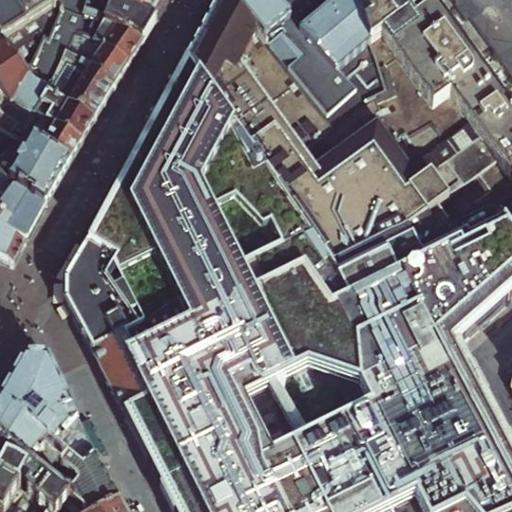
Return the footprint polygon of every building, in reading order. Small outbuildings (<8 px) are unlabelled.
[(0,0),(0,40),(30,78),(44,40),(51,41),(60,10),(55,4),(52,7),(47,2),(49,0),(0,0)] [(49,0),(47,2),(52,7),(55,4),(60,10),(64,14),(82,18),(83,16),(89,0),(49,0)] [(107,0),(89,0),(83,16),(106,23),(143,46),(152,31),(156,24),(150,20),(107,0)] [(107,0),(150,20),(160,0),(107,0)] [(228,0),(220,0),(217,6),(205,29),(192,52),(186,63),(339,274),(475,213),(457,187),(439,164),(452,160),(428,133),(397,150),(388,139),(376,105),(364,109),(335,132),(228,0)] [(228,0),(335,132),(364,109),(376,105),(387,102),(367,34),(371,31),(355,0),(228,0)] [(437,0),(355,0),(371,31),(367,34),(387,102),(376,105),(388,139),(397,150),(428,133),(452,160),(439,164),(457,187),(475,213),(496,204),(509,198),(507,189),(511,185),(511,103),(463,35),(439,2),(437,0)] [(38,87),(49,93),(67,60),(75,40),(82,18),(64,14),(60,10),(51,41),(44,40),(30,78),(38,87)] [(82,18),(75,40),(101,49),(115,58),(130,67),(138,54),(143,46),(106,23),(83,16),(82,18)] [(0,111),(7,106),(34,120),(46,97),(49,93),(38,87),(30,78),(0,40),(0,111)] [(88,71),(116,90),(125,76),(130,67),(115,58),(101,49),(75,40),(67,60),(88,71)] [(49,93),(46,97),(95,124),(108,104),(116,90),(88,71),(67,60),(49,93)] [(511,511),(511,445),(480,386),(474,376),(460,348),(484,327),(509,305),(511,302),(511,225),(508,220),(496,204),(339,274),(186,63),(180,74),(167,99),(145,140),(113,199),(95,232),(86,248),(81,256),(73,271),(65,286),(65,297),(65,306),(71,318),(74,324),(98,370),(113,399),(128,429),(164,501),(169,511),(511,511)] [(46,97),(34,120),(82,146),(92,130),(95,124),(46,97)] [(34,120),(7,106),(0,111),(0,125),(10,139),(20,144),(22,141),(34,120)] [(34,120),(22,141),(70,166),(76,155),(82,146),(34,120)] [(0,168),(10,161),(20,144),(10,139),(0,125),(0,168)] [(65,175),(70,166),(22,141),(20,144),(10,161),(0,168),(0,179),(6,188),(46,209),(65,175)] [(14,215),(36,228),(42,216),(46,209),(6,188),(0,179),(0,214),(9,224),(14,215)] [(511,185),(507,189),(509,198),(496,204),(508,220),(511,225),(511,185)] [(0,262),(13,269),(21,255),(27,244),(5,232),(9,224),(0,214),(0,262)] [(9,224),(5,232),(27,244),(33,234),(36,228),(14,215),(9,224)] [(0,511),(123,511),(121,507),(110,511),(81,511),(50,486),(72,460),(59,448),(78,425),(47,367),(41,366),(24,366),(15,383),(0,409),(0,511)] [(85,471),(97,460),(88,444),(78,425),(59,448),(72,460),(85,471)] [(110,511),(121,507),(110,486),(97,460),(85,471),(72,460),(50,486),(81,511),(110,511)]
